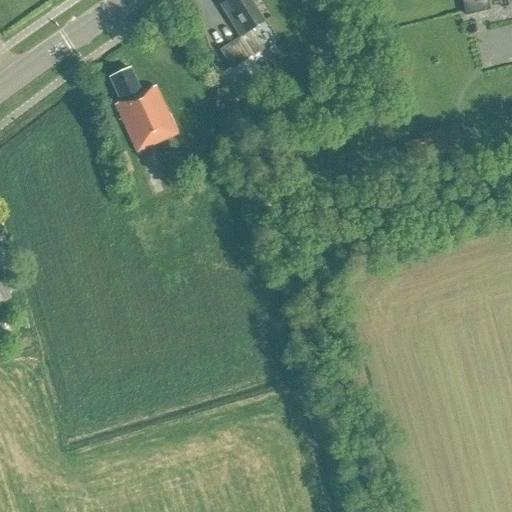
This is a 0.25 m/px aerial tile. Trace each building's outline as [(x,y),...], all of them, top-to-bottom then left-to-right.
[(252,57),(262,51),(250,31),(263,22),(248,0),(233,0),(221,8),(239,37),(240,38),(219,51),(231,70),(252,57)] [(484,0),(461,0),(466,17),(487,11),(484,0)] [(436,85),(484,73),(480,55),(484,54),(474,20),(422,33),(432,75),(436,85)] [(136,155),(176,136),(154,88),(140,94),(129,70),(108,79),(119,104),(114,106),(136,155)] [(478,124),(511,117),(511,89),(473,96),(478,124)] [(4,297),(14,290),(3,272),(0,273),(0,309),(9,304),(4,297)]
